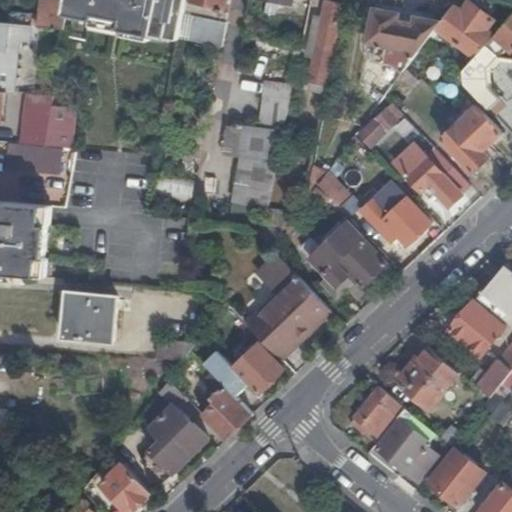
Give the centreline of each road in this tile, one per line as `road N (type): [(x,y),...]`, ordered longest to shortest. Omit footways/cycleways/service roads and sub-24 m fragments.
road 1 (residential): [(288,417),(503,209)]
road 2 (residential): [(406,511),(288,417)]
road 3 (residential): [(189,511),(288,417)]
